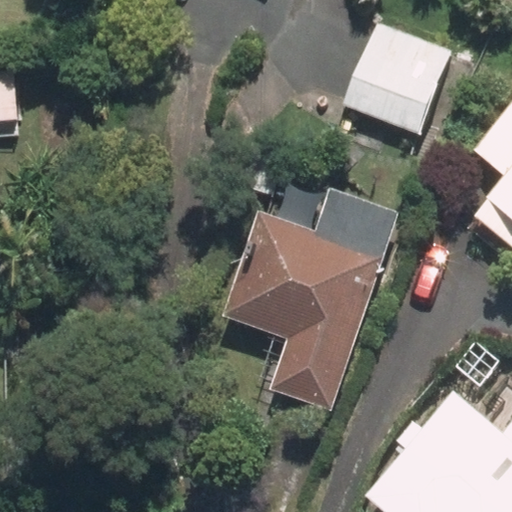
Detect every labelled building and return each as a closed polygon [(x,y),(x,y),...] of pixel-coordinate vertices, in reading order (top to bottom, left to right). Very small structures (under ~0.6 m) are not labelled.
[(374,26),(343,117),(422,145),(454,54),(374,26)] [(22,75),(0,74),(0,129),(20,130),(22,75)] [(467,228),(511,267),(511,111),(473,157),(505,185),(467,228)] [(275,223),(262,219),(227,327),(287,347),(273,387),(336,408),(399,215),(321,190),(317,202),(285,191),(275,223)] [(368,511),(511,511),(511,435),(511,436),(456,387),(356,501),(368,511)]
